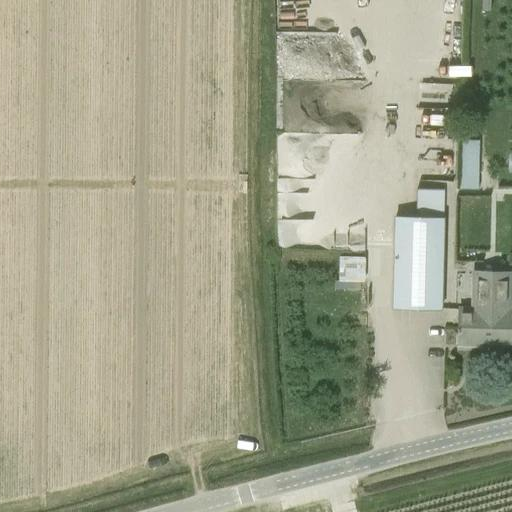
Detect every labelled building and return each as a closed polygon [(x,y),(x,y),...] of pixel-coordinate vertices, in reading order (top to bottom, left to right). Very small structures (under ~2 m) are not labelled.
[(490,0),(481,0),(481,10),(490,10),(490,0)] [(479,141),(463,140),(461,189),(477,190),(479,141)] [(443,218),(442,218),(442,189),(415,189),(414,217),(393,216),(391,309),(441,310),(443,218)] [(364,282),(364,257),(338,256),(337,281),(348,282),(347,290),(359,290),(360,282),(364,282)] [(511,272),(471,271),(470,308),(458,307),(457,346),(474,347),(474,343),(510,344),(511,309),(510,309),(511,272)]
